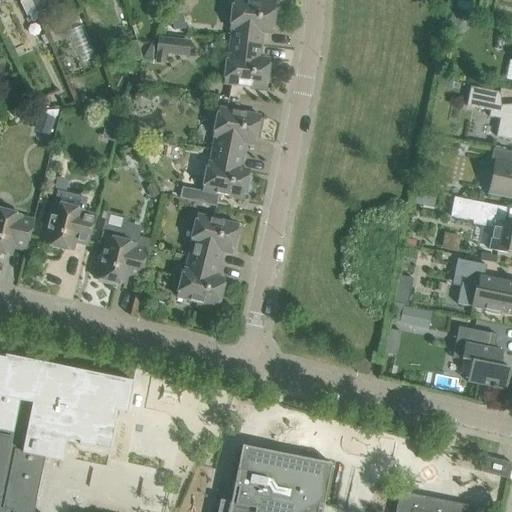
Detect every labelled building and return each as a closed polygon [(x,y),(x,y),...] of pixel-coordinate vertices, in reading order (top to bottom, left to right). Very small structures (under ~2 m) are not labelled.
[(31,0),(26,0),(19,3),(26,17),(29,16),(36,12),(31,0)] [(45,0),(31,0),(37,14),(49,9),(45,0)] [(267,0),(255,0),(255,2),(235,0),(233,0),(230,30),(231,30),(230,42),(262,46),(263,33),(269,34),(271,34),(272,32),(272,28),(275,1),(267,0)] [(167,21),(166,33),(179,35),(180,27),(175,21),(167,21)] [(159,37),(156,62),(166,63),(167,54),(175,55),(180,51),(181,39),(159,37)] [(262,46),(230,42),(228,55),(227,55),(224,84),(265,89),(268,66),(268,62),(269,59),(266,59),(260,58),(262,46)] [(439,77),(437,85),(451,88),(453,80),(439,77)] [(511,104),(511,105),(500,105),(500,93),(470,87),(466,106),(490,111),(488,117),(499,119),(496,137),(511,140),(511,139),(511,104)] [(138,92),(134,96),(135,102),(139,105),(145,105),(149,100),(147,94),(143,91),(138,92)] [(255,139),(260,116),(219,108),(213,137),(214,138),(211,150),(243,156),(246,144),(251,145),(254,145),(254,143),(255,139)] [(42,113),(38,126),(52,131),(56,118),(42,113)] [(495,164),(489,193),(491,193),(501,195),(511,197),(511,152),(493,148),(490,163),(495,164)] [(243,156),(211,150),(209,162),(208,162),(202,191),(243,200),(248,177),(248,173),(249,170),(246,170),(241,169),(243,156)] [(424,150),(422,158),(433,160),(434,152),(424,150)] [(156,184),(147,188),(151,198),(160,194),(156,184)] [(49,223),(44,244),(66,249),(70,250),(73,251),(73,248),(75,243),(88,246),(95,215),(83,212),(86,199),(57,192),(54,203),(50,202),(45,222),(49,223)] [(416,192),(413,204),(425,207),(427,194),(416,192)] [(506,252),(511,253),(511,223),(511,225),(511,224),(503,223),(506,208),(464,200),(453,198),(449,216),(461,219),(473,221),(472,224),(492,228),(488,249),(488,250),(506,254),(506,252)] [(0,253),(5,254),(8,255),(11,256),(13,248),(26,251),(33,220),(21,217),(21,216),(0,210),(0,253)] [(197,215),(190,244),(191,244),(188,257),(219,264),(222,252),(228,254),(230,254),(231,252),(232,248),(238,225),(197,215)] [(119,283),(122,284),(125,285),(126,282),(127,277),(140,280),(147,249),(149,242),(136,239),(139,229),(125,225),(124,230),(105,226),(102,238),(105,239),(101,258),(97,257),(92,276),(119,283)] [(219,264),(188,257),(185,269),(184,269),(177,298),(198,303),(197,306),(198,307),(216,311),(223,285),(224,281),(224,279),(222,278),(216,277),(219,264)] [(457,259),(454,272),(477,277),(474,290),(470,307),(485,310),(484,312),(490,314),(495,315),(501,315),(501,313),(511,315),(511,283),(484,278),(486,265),(457,259)] [(397,290),(394,303),(407,306),(410,292),(397,290)] [(393,304),(391,313),(400,315),(402,306),(402,305),(393,304)] [(400,315),(398,323),(427,328),(430,312),(402,306),(400,315)] [(491,387),(491,388),(495,389),(495,388),(506,390),(510,368),(499,366),(502,351),(494,350),(497,335),(458,327),(454,348),(463,350),(461,360),(471,362),(468,377),(467,381),(467,382),(480,385),(491,387)] [(370,363),(371,363),(381,365),(383,354),(378,353),(372,352),(370,363)] [(0,511),(33,511),(45,458),(63,461),(67,439),(79,442),(78,445),(109,451),(116,420),(113,419),(115,410),(127,412),(133,382),(5,355),(4,358),(0,357),(0,511)] [(316,511),(318,504),(323,505),(331,464),(242,446),(233,487),(238,488),(235,503),(220,500),(217,511),(316,511)] [(511,463),(484,457),(480,472),(508,479),(511,467),(511,464),(511,463)] [(471,511),(473,507),(399,492),(395,511),(471,511)]
